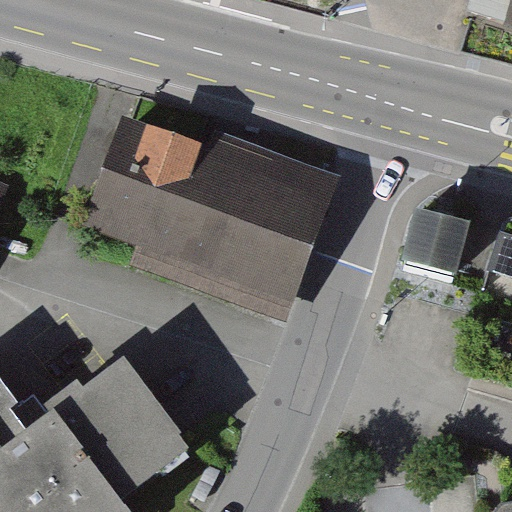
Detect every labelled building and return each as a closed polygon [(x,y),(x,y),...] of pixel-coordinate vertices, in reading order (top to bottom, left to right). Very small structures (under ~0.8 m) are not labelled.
[(511,0),(508,0),(495,47),(511,51),(511,0)] [(334,190),(123,116),(84,228),(295,302),(334,190)] [(403,260),(457,275),(471,223),(416,209),(403,260)] [(489,271),(511,278),(511,235),(501,232),(489,271)] [(0,511),(131,511),(122,500),(190,449),(180,436),(182,434),(125,358),(84,388),(78,381),(43,406),(34,395),(20,405),(0,378),(0,511)]
